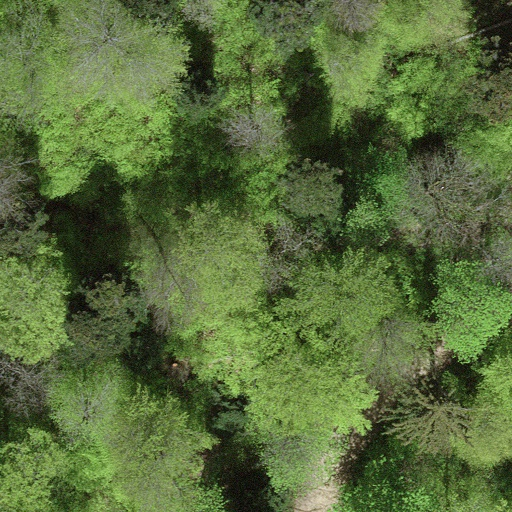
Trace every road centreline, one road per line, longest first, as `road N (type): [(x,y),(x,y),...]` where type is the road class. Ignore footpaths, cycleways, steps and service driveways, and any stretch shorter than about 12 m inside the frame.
road 1 (track): [(319,511),(326,471),(444,335),(511,287)]
road 2 (track): [(511,58),(381,0)]
